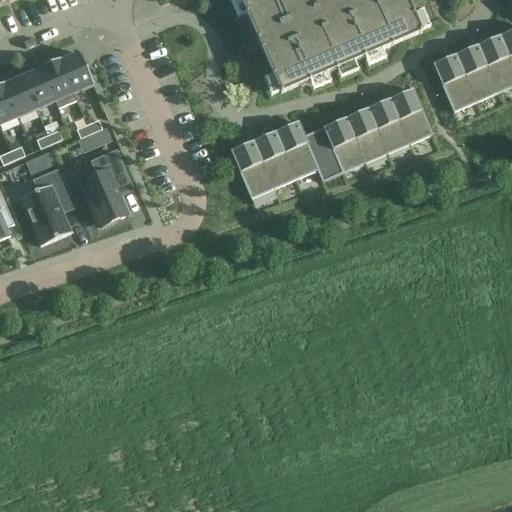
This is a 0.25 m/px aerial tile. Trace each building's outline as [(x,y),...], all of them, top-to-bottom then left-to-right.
[(404,0),(243,0),(239,2),(282,99),(420,37),(404,0)] [(511,33),(500,38),(511,65),(511,33)] [(498,96),(511,89),(511,65),(500,38),(478,48),(498,96)] [(498,96),(478,48),(455,58),(476,106),(498,96)] [(79,55),(60,63),(74,96),(93,88),(79,55)] [(476,106),(455,58),(432,67),(453,115),(476,106)] [(74,96),(60,63),(60,62),(41,70),(55,104),(74,96)] [(40,72),(22,80),(36,113),(55,104),(41,70),(39,71),(40,72)] [(17,121),(36,113),(22,80),(4,87),(4,86),(2,87),(17,121)] [(0,87),(0,128),(17,121),(2,87),(0,87)] [(391,101),(410,146),(432,137),(413,92),(391,101)] [(389,155),(410,146),(391,101),(369,111),(389,155)] [(348,120),(367,165),(389,155),(369,111),(348,120)] [(348,120),(326,130),(345,174),(367,165),(348,120)] [(98,123),(87,128),(91,137),(102,132),(98,123)] [(296,182),(318,172),(304,139),(298,125),(275,135),(296,182)] [(80,142),(91,137),(87,128),(76,132),(80,142)] [(323,184),(345,174),(326,130),(304,139),(318,172),(323,184)] [(106,131),(91,137),(96,149),(111,143),(106,131)] [(58,134),(47,138),(51,147),(62,143),(58,134)] [(253,144),(273,192),(296,182),(275,135),(253,144)] [(40,152),(51,147),(47,138),(36,143),(40,152)] [(273,192),(253,144),(230,154),(250,201),(273,192)] [(21,150),(10,154),(14,164),(25,159),(21,150)] [(81,184),(99,230),(129,217),(116,191),(129,186),(115,153),(91,165),(97,178),(81,184)] [(0,162),(3,168),(14,164),(10,154),(0,158),(0,162)] [(52,154),(25,166),(29,177),(57,166),(52,154)] [(75,210),(59,173),(34,184),(38,193),(21,201),(40,249),(70,236),(59,211),(71,206),(74,211),(75,210)] [(0,243),(10,239),(6,230),(14,227),(0,193),(0,243)]
